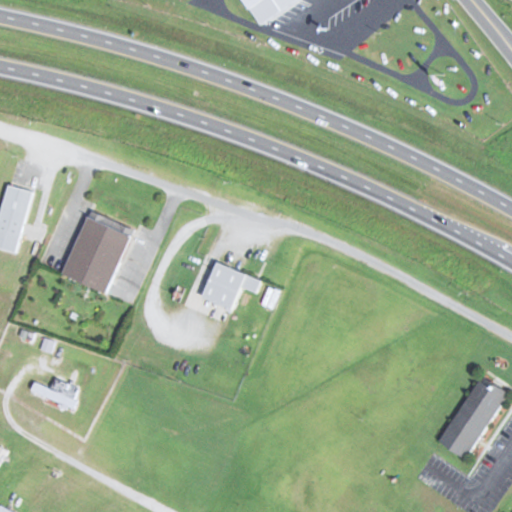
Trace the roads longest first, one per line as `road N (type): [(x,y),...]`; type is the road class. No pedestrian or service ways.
road 1 (residential): [(511,335),(281,215),(102,152),(0,126)]
road 2 (motorway): [(0,65),(244,136),(377,190),(511,259)]
road 3 (motorway): [(511,207),(287,101),(0,14)]
road 4 (residential): [(165,511),(0,417)]
